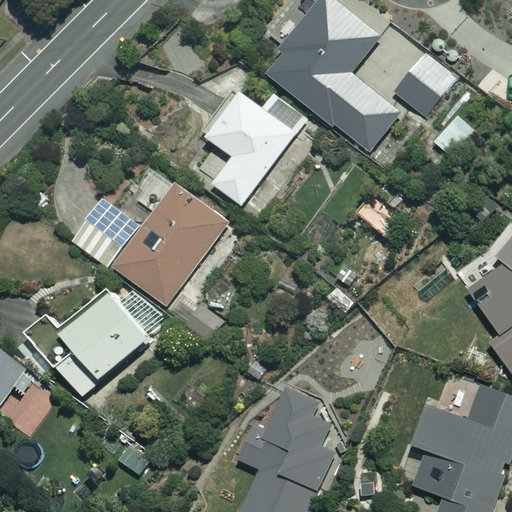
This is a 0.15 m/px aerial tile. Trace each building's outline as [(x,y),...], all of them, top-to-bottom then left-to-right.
[(382,37),(332,0),(328,0),(270,79),(322,117),(382,37)] [(457,80),(426,56),(397,93),(428,117),(457,80)] [(375,111),(353,93),(328,124),(350,142),(375,111)] [(216,186),(253,215),(307,145),(241,94),(207,138),(236,160),(216,186)] [(228,225),(177,188),(117,271),(168,308),(228,225)] [(511,244),(495,261),(502,269),(469,299),(504,337),(492,349),(511,370),(511,244)] [(110,294),(61,339),(76,356),(60,371),(87,400),(153,340),(110,294)] [(0,405),(23,374),(0,357),(0,405)] [(315,414),(322,398),(289,384),(268,433),(251,425),(236,459),(260,469),(242,511),(308,511),(334,450),(323,446),(333,422),(315,414)] [(490,511),(511,462),(511,400),(484,388),(469,423),(432,407),(415,446),(427,451),(412,486),(443,499),(436,511),(490,511)] [(155,467),(132,443),(115,459),(139,483),(155,467)]
